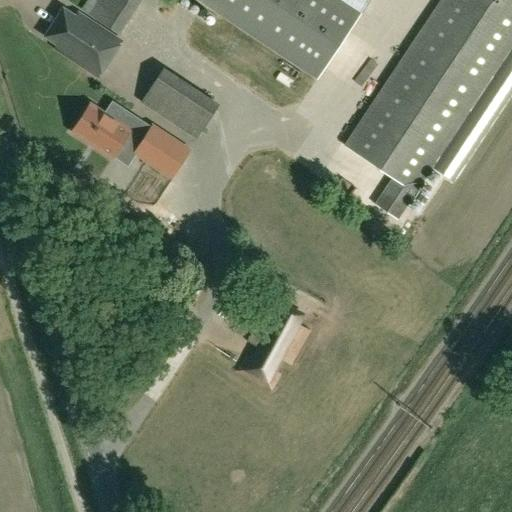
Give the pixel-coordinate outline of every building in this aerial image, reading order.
[(119,34),(141,0),(86,0),(81,9),(119,34)] [(199,0),(317,78),(362,11),(344,0),(199,0)] [(511,0),(440,0),(345,145),(393,177),(376,204),(398,218),(511,45),(511,0)] [(98,76),(121,40),(79,13),(55,48),(98,76)] [(135,156),(171,179),(191,149),(152,123),(151,126),(143,137),(105,112),(90,102),(70,132),(113,160),(115,157),(122,147),(135,156)] [(306,313),(283,300),(277,311),(266,305),(247,341),(255,345),(250,355),(246,353),(236,370),(272,390),(282,372),(278,370),(283,361),(292,365),(311,329),(300,324),(306,313)]
